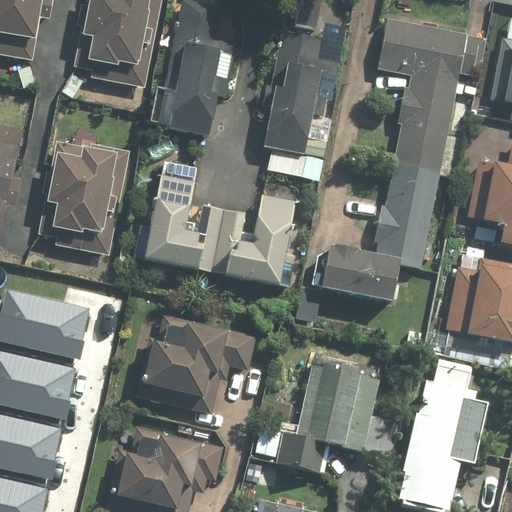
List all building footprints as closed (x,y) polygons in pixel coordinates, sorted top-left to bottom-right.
[(0,0),(0,54),(33,61),(43,0),(0,0)] [(87,0),(75,75),(145,87),(159,0),(87,0)] [(462,79),(478,82),(487,41),(388,22),(378,72),(409,78),(407,90),(404,89),(396,126),(403,127),(387,207),(383,206),(375,244),(379,245),(376,256),(342,250),(326,246),(318,288),(391,303),(398,266),(423,271),(462,79)] [(511,35),(503,34),(491,102),(511,105),(511,35)] [(215,97),(229,100),(238,53),(184,42),(168,127),(208,135),(215,97)] [(270,110),(262,149),(272,151),(268,172),(316,182),(338,76),(285,64),(281,82),(275,80),(274,85),(264,83),(259,108),(270,110)] [(0,126),(0,226),(8,228),(28,132),(0,126)] [(54,139),(37,246),(110,257),(127,151),(54,139)] [(511,139),(508,167),(476,163),(469,220),(502,224),(499,245),(511,246),(511,139)] [(193,203),(196,184),(158,177),(143,258),(279,283),(294,202),(258,196),(254,215),(193,203)] [(511,270),(480,265),(479,272),(456,268),(444,333),(511,346),(511,270)] [(0,341),(81,359),(85,342),(82,341),(89,309),(7,290),(1,313),(0,312),(0,341)] [(160,338),(149,335),(136,397),(214,414),(221,379),(230,381),(232,372),(250,376),(259,334),(165,314),(160,338)] [(0,403),(67,419),(71,401),(68,400),(75,368),(0,351),(0,403)] [(433,384),(419,381),(395,506),(427,511),(446,511),(456,464),(471,467),(474,454),(494,457),(498,435),(483,432),(488,406),(476,404),(478,394),(469,393),(474,369),(438,362),(433,384)] [(320,370),(305,436),(316,439),(387,454),(401,387),(320,370)] [(0,467),(53,479),(57,461),(54,461),(61,428),(0,414),(0,467)] [(133,451),(121,449),(107,507),(126,511),(188,511),(193,491),(205,494),(208,483),(217,486),(226,448),(138,427),(133,451)] [(305,436),(287,432),(277,475),(307,481),(316,439),(305,436)] [(0,511),(41,511),(47,489),(0,478),(0,511)]
